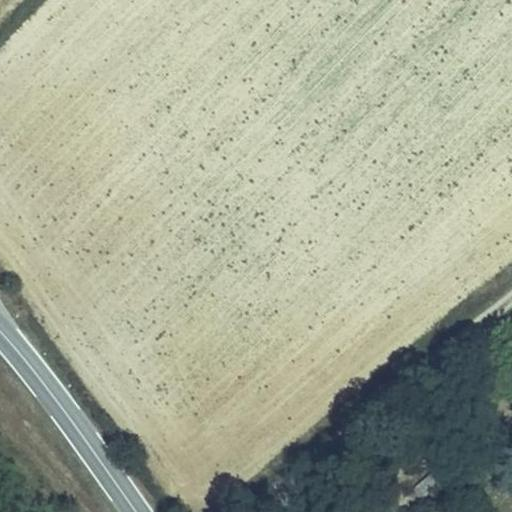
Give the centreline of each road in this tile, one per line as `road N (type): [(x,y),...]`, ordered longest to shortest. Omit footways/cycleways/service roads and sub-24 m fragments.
road 1 (track): [(511,295),(248,511)]
road 2 (secondary): [(136,511),(0,331)]
